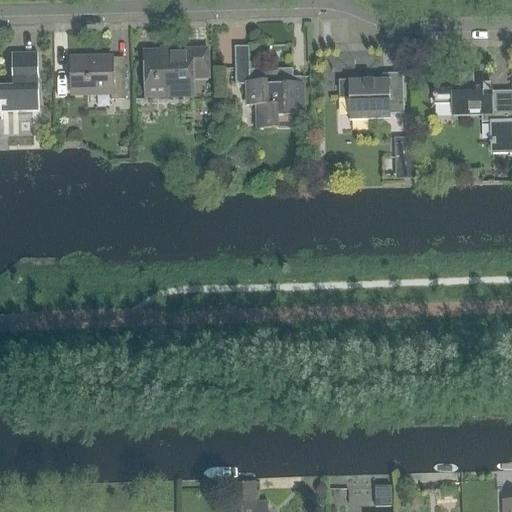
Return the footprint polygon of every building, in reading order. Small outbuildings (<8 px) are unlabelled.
[(249,47),(234,48),(235,86),(249,85),(249,107),(258,107),(259,130),(293,129),(292,118),(301,117),(300,78),(292,78),(292,70),(250,71),(249,47)] [(208,52),(205,52),(186,53),(185,49),(169,49),(169,53),(144,54),(145,97),(168,96),(168,91),(192,90),(191,77),(208,76),(208,52)] [(37,54),(11,55),(12,87),(0,87),(0,113),(38,113),(37,54)] [(111,66),(111,59),(71,60),(72,95),(111,94),(111,101),(125,101),(124,66),(111,66)] [(387,80),(384,80),(338,81),(338,100),(348,99),(349,122),(390,121),(389,115),(403,114),(402,74),(387,75),(387,80)] [(511,92),(507,93),(489,93),(482,86),(482,79),(478,76),(433,76),(434,106),(451,105),(451,114),(481,114),(481,124),(491,124),(492,153),(511,152),(511,92)] [(415,144),(401,145),(401,161),(416,161),(415,144)] [(392,487),(374,487),(375,508),(392,508),(392,487)] [(511,511),(511,501),(502,502),(502,511),(511,511)] [(258,511),(259,502),(239,503),(238,511),(258,511)] [(267,511),(268,502),(259,502),(258,511),(267,511)]
